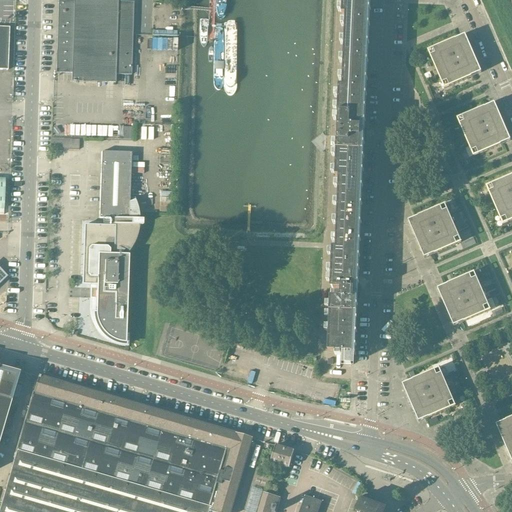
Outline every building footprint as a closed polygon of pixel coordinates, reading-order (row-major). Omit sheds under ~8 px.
[(56,66),(56,73),(72,73),(71,81),(103,83),(115,83),(115,75),(131,75),(133,3),(122,2),(121,2),(120,0),(70,0),(71,1),(69,1),(58,0),(58,11),(57,48),(57,51),(56,61),(56,66)] [(365,59),(367,0),(343,0),(342,17),(346,17),(344,59),(365,59)] [(6,10),(5,17),(0,16),(0,21),(14,22),(14,10),(6,10)] [(0,70),(7,71),(9,28),(0,27),(0,70)] [(481,73),(465,36),(428,51),(444,89),(481,73)] [(362,129),(365,59),(344,59),(343,88),(339,88),(337,134),(335,178),(339,178),(336,249),(356,250),(361,142),(364,142),(364,135),(365,129),(362,129)] [(474,157),(503,144),(511,141),(494,103),(457,119),(474,157)] [(123,127),(123,140),(131,140),(132,128),(123,127)] [(96,288),(90,288),(90,299),(95,299),(95,313),(94,314),(94,316),(95,319),(95,321),(96,324),(97,326),(98,328),(99,331),(101,333),(102,335),(111,341),(113,342),(116,343),(119,344),(121,345),(122,345),(126,345),(126,336),(125,336),(128,256),(120,256),(124,250),(128,253),(130,250),(131,249),(132,247),(133,245),(134,242),(136,239),(137,236),(137,234),(138,232),(138,230),(139,226),(140,226),(140,220),(139,220),(139,218),(138,215),(138,213),(138,211),(137,209),(136,206),(136,204),(135,202),(134,200),(134,201),(129,203),(131,153),(101,152),(99,219),(103,219),(103,226),(84,226),(82,285),(96,286),(96,288)] [(511,176),(487,187),(503,225),(511,220),(511,176)] [(445,205),(415,218),(408,221),(424,259),(461,243),(445,205)] [(473,239),(460,244),(463,250),(476,244),(473,239)] [(358,290),(358,287),(355,286),(355,281),(356,250),(336,249),(332,249),(331,289),(328,352),(352,353),(354,299),(357,299),(358,290)] [(449,282),(460,277),(458,272),(453,274),(452,275),(452,274),(447,276),(449,282)] [(453,327),(490,311),(474,273),(437,289),(453,327)] [(501,309),(492,313),(494,317),(503,314),(501,309)] [(439,369),(409,382),(402,385),(418,422),(455,406),(439,369)] [(0,438),(19,374),(16,373),(15,376),(0,371),(0,438)] [(0,511),(229,511),(250,439),(236,434),(138,406),(130,403),(47,379),(38,377),(34,388),(33,392),(32,392),(14,453),(17,454),(6,491),(3,490),(0,501),(0,503),(2,504),(0,510),(0,511)] [(511,417),(503,422),(496,425),(511,463),(511,462),(511,417)] [(280,466),(285,449),(275,446),(272,456),(271,456),(271,459),(271,460),(270,463),(280,466)] [(289,468),(294,452),(285,449),(280,466),(289,468)] [(246,511),(249,511),(254,511),(261,489),(252,487),(246,511)] [(257,511),(276,511),(281,498),(263,493),(257,511)] [(299,511),(385,511),(387,508),(370,502),(371,499),(371,498),(371,497),(370,496),(370,495),(369,495),(369,494),(368,494),(367,494),(366,494),(365,494),(364,495),(363,496),(362,497),(362,499),(360,498),(356,511),(317,511),(321,503),(305,497),(299,511)]
